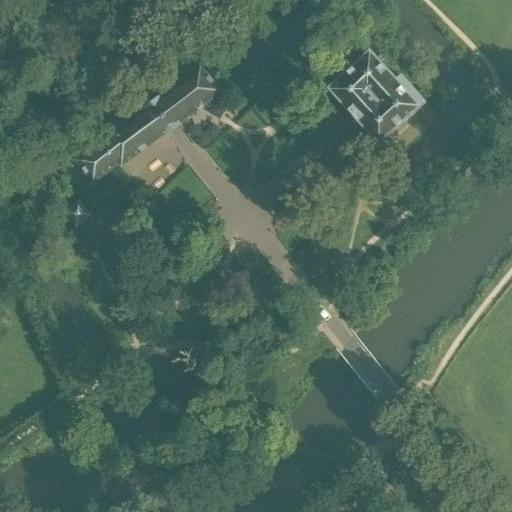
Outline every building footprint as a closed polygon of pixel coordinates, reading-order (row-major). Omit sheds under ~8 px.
[(353,25),(310,64),(320,75),(349,49),(354,54),(368,41),(353,25)] [(171,36),(174,43),(183,39),(180,31),(171,36)] [(330,90),(350,112),(380,144),(426,103),(402,77),(398,81),(371,52),(330,90)] [(181,127),(223,95),(203,69),(161,102),(160,101),(155,105),(149,109),(150,111),(168,134),(169,134),(170,135),(175,132),(181,127)] [(149,109),(148,111),(78,164),(95,186),(121,166),(124,170),(168,136),(169,137),(170,135),(169,134),(168,134),(150,111),(149,109)] [(80,201),(66,212),(77,227),(92,215),(80,201)]
